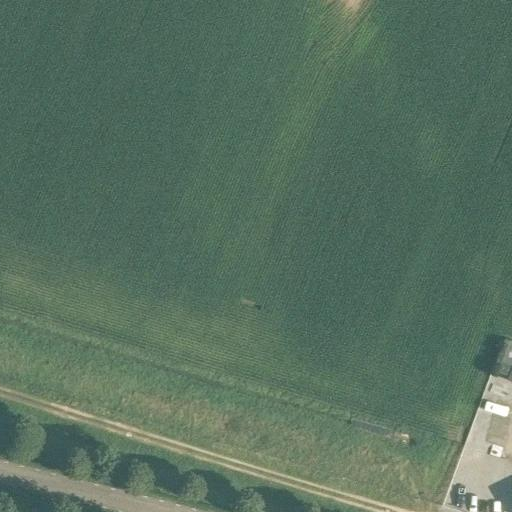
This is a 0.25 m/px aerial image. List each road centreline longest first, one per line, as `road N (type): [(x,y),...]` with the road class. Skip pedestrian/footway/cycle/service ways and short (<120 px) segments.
road 1 (track): [(389,511),(0,393)]
road 2 (tertiary): [(160,511),(0,471)]
